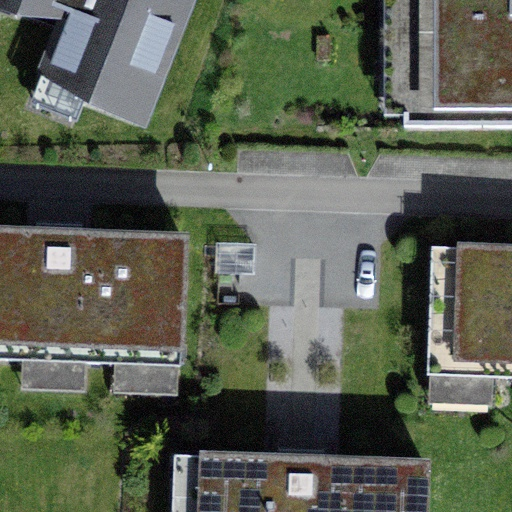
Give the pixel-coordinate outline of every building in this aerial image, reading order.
[(0,0),(0,21),(55,41),(35,98),(153,140),(202,0),(0,0)] [(511,0),(404,0),(406,129),(511,128),(511,0)] [(0,247),(0,359),(171,364),(174,251),(0,247)] [(511,263),(424,262),(422,374),(511,376),(511,263)] [(183,470),(181,511),(420,511),(421,476),(183,470)]
